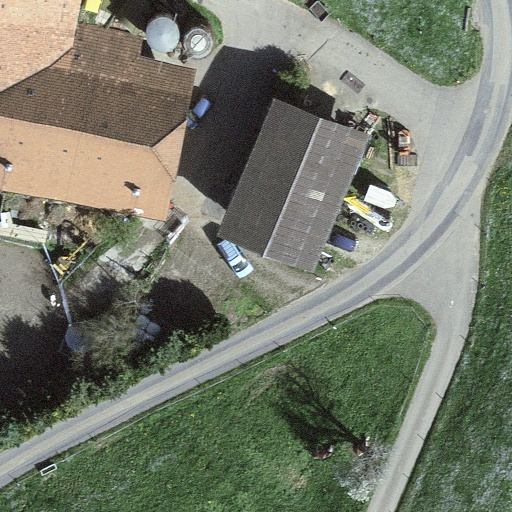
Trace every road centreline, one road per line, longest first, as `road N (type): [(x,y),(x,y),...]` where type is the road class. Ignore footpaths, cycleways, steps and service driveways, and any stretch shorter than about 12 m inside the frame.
road 1 (track): [(0,466),(449,246),(502,38),(494,0)]
road 2 (track): [(388,511),(449,324),(449,246)]
road 3 (track): [(241,0),(482,121)]
